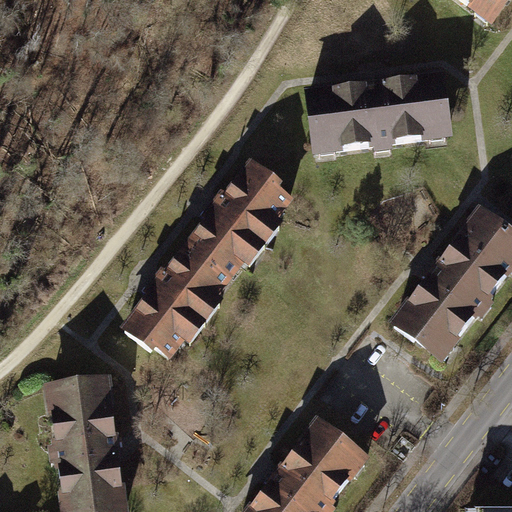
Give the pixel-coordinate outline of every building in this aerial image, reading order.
[(495,0),(432,0),(471,30),(495,0)] [(427,79),(285,97),(293,163),(435,145),(427,79)] [(146,281),(104,337),(151,372),(277,206),(230,170),(188,226),(146,281)] [(511,253),(459,214),(369,335),(422,375),(511,254),(511,253)] [(109,511),(95,384),(25,392),(39,511),(109,511)] [(307,511),(349,457),(297,419),(227,511),(307,511)]
